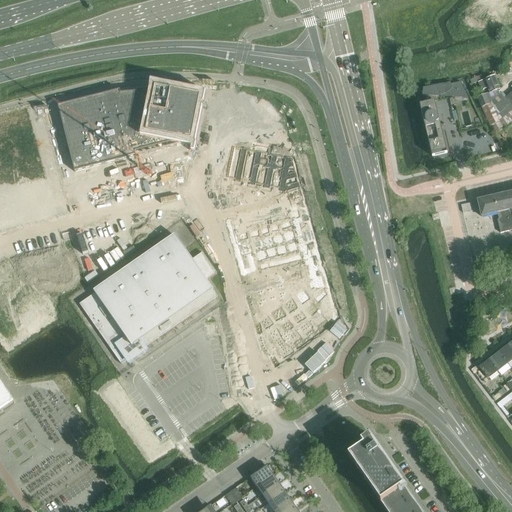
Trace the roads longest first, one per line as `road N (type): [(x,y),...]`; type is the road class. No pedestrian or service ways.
road 1 (primary): [(0,55),(214,0)]
road 2 (tertiary): [(305,0),(340,143),(358,167)]
road 3 (tertiary): [(358,167),(362,139),(332,0)]
road 4 (residential): [(219,330),(248,325),(267,411),(284,436)]
road 5 (residential): [(451,188),(475,294),(511,285)]
road 6 (tertiary): [(388,293),(358,167)]
road 7 (residential): [(179,511),(284,436)]
road 8 (tertiary): [(453,432),(450,408),(405,320)]
